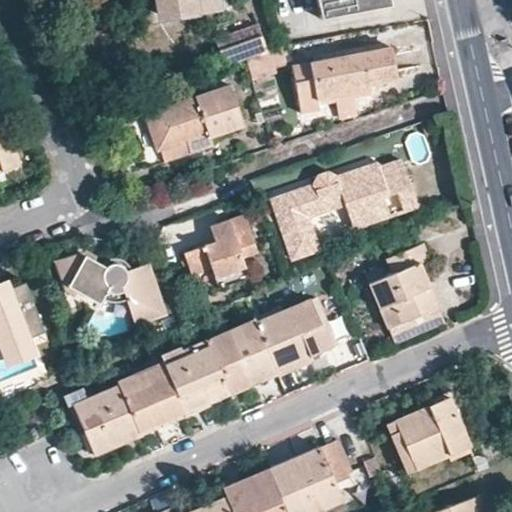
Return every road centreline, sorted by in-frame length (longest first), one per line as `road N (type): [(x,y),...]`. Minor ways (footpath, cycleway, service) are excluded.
road 1 (residential): [(511,324),(81,495),(20,491)]
road 2 (residential): [(70,206),(117,226),(234,181),(258,162),(435,100)]
road 3 (residential): [(70,206),(80,188),(76,162),(3,0)]
road 4 (secondary): [(511,218),(462,0)]
